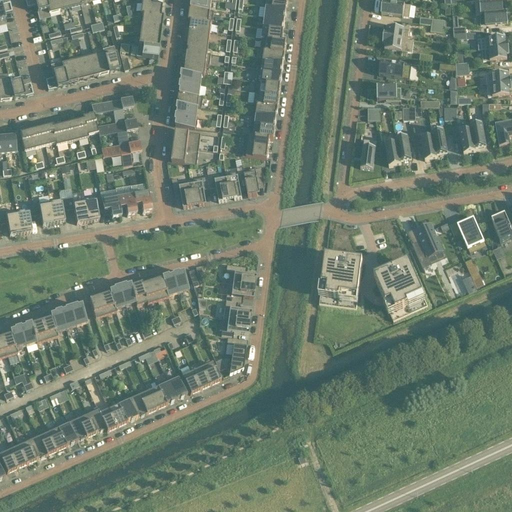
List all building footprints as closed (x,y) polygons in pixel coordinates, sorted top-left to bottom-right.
[(50,19),(49,15),(44,0),(26,0),(24,0),(27,9),(35,7),(39,22),(50,19)] [(60,12),(56,0),(44,0),(49,15),(60,12)] [(71,10),(68,0),(56,0),(60,12),(71,10)] [(80,7),(80,6),(78,0),(68,0),(71,10),(80,7)] [(191,6),(191,10),(210,13),(210,12),(211,2),(194,0),(190,0),(190,6),(191,6)] [(288,0),(286,0),(266,0),(266,9),(286,11),(288,0)] [(410,7),(382,3),(381,16),(409,19),(410,7)] [(503,14),(502,3),(475,5),(476,17),(480,17),(479,16),(503,14)] [(0,6),(0,27),(6,26),(3,15),(12,13),(9,4),(0,6)] [(140,15),(142,15),(160,17),(161,7),(141,5),(140,15)] [(260,8),(258,18),(264,19),(284,22),(284,21),(284,17),(285,18),(286,11),(266,9),(260,8)] [(188,21),(191,22),(191,21),(211,24),(212,24),(214,13),(210,12),(210,13),(191,10),(190,10),(188,21)] [(507,13),(503,14),(479,16),(480,17),(480,28),(508,26),(507,13)] [(163,17),(160,17),(142,15),(141,25),(161,27),(163,17)] [(285,22),(284,21),(284,22),(264,19),(263,30),(282,33),(282,32),(283,28),(284,28),(285,22)] [(191,22),(190,32),(210,35),(211,24),(191,21),(191,22)] [(141,25),(139,36),(160,39),(161,27),(141,25)] [(384,33),(383,39),(407,42),(409,31),(387,28),(386,34),(384,33)] [(257,30),(255,39),(262,40),(261,41),(262,41),(282,43),(283,32),(282,32),(282,33),(263,30),(257,30)] [(188,43),(209,45),(210,35),(190,32),(188,43)] [(138,47),(158,50),(160,39),(139,36),(138,47)] [(407,42),(383,39),(382,46),(385,46),(384,51),(412,54),(413,43),(407,42)] [(482,52),(509,50),(508,44),(506,44),(505,39),(477,41),(478,53),(482,52)] [(285,55),(286,43),(282,43),(262,41),(260,52),(264,53),(264,52),(285,55)] [(209,45),(188,43),(187,49),(188,49),(188,50),(188,53),(188,54),(207,56),(209,45)] [(129,47),(120,46),(119,54),(128,55),(129,47)] [(137,47),(136,58),(157,61),(158,50),(138,47),(137,47)] [(108,75),(119,72),(113,48),(102,51),(103,55),(108,75)] [(509,56),(509,50),(482,52),(483,63),(507,62),(506,56),(509,56)] [(264,52),(264,53),(263,63),(282,65),(283,61),(284,61),(285,55),(264,52)] [(187,53),(185,64),(206,67),(209,68),(211,56),(207,56),(188,54),(188,53),(187,53)] [(103,55),(93,57),(98,77),(108,75),(103,55)] [(419,62),(432,64),(433,57),(420,56),(419,62)] [(82,60),(87,80),(98,77),(93,57),(82,60)] [(82,60),(72,63),(77,83),(87,80),(82,60)] [(127,60),(121,62),(122,67),(124,73),(130,72),(128,66),(127,60)] [(67,85),(77,83),(72,63),(62,65),(61,65),(67,85)] [(263,63),(261,73),(281,76),(281,75),(281,71),(282,72),(283,65),(282,65),(263,63)] [(409,82),(410,67),(380,63),(378,78),(409,82)] [(53,79),(45,82),(48,92),(68,87),(67,85),(61,65),(62,65),(62,64),(50,67),(53,79)] [(184,74),(184,75),(202,77),(202,78),(204,78),(206,67),(185,64),(184,74)] [(456,74),(456,72),(456,67),(439,65),(439,72),(456,74)] [(258,73),(256,84),(279,87),(279,86),(280,82),(281,82),(282,76),(281,75),(281,76),(261,73),(258,73)] [(182,81),(181,85),(201,88),(202,78),(202,77),(184,75),(184,74),(181,74),(181,81),(182,81)] [(486,76),(487,88),(511,86),(511,80),(508,80),(508,75),(486,76)] [(13,101),(33,96),(30,85),(22,87),(19,78),(9,81),(8,81),(13,100),(13,101)] [(8,81),(0,82),(0,101),(0,103),(11,102),(11,100),(13,100),(8,81)] [(256,84),(255,94),(279,98),(280,86),(279,86),(279,87),(256,84)] [(180,92),(180,96),(199,99),(199,98),(201,88),(181,85),(180,85),(179,91),(180,92)] [(511,92),(511,86),(487,88),(488,99),(510,98),(509,92),(511,92)] [(401,101),(401,92),(401,90),(376,90),(377,102),(386,102),(386,104),(390,104),(401,104),(401,101)] [(278,108),(279,98),(255,94),(254,106),(257,106),(278,108)] [(179,102),(178,106),(178,107),(198,109),(198,110),(201,110),(203,98),(199,98),(199,99),(180,96),(179,95),(178,102),(179,102)] [(93,116),(113,113),(115,125),(124,124),(122,112),(133,110),(131,100),(91,107),(93,116)] [(178,107),(178,106),(177,106),(177,113),(178,113),(177,117),(196,120),(198,110),(198,109),(178,107)] [(257,106),(256,116),(275,119),(275,118),(276,114),(277,114),(278,108),(257,106)] [(252,115),(251,126),(274,130),(274,129),(274,125),(275,125),(276,118),(275,118),(275,119),(256,116),(252,115)] [(87,137),(98,135),(96,129),(93,117),(82,120),(82,122),(83,122),(87,137)] [(176,129),(195,131),(196,120),(177,117),(176,117),(175,124),(176,124),(176,129)] [(474,150),(475,150),(486,148),(481,121),(470,124),(470,127),(474,150)] [(88,140),(87,137),(83,122),(82,122),(73,125),(77,142),(88,140)] [(116,135),(119,148),(128,146),(126,134),(137,132),(135,122),(124,124),(115,125),(96,129),(98,135),(99,138),(116,135)] [(510,147),(509,140),(511,139),(511,124),(505,126),(505,125),(495,126),(499,149),(510,147)] [(66,145),(77,142),(73,125),(62,127),(66,145)] [(251,126),(249,137),(269,140),(273,141),(275,129),(274,129),(274,130),(251,126)] [(55,148),(66,145),(62,127),(52,130),(51,130),(55,145),(55,148)] [(436,157),(447,155),(442,127),(430,130),(431,134),(432,133),(436,157)] [(474,150),(470,127),(459,129),(463,156),(476,154),(475,150),(474,150)] [(51,128),(40,130),(45,148),(55,145),(51,130),(52,130),(51,128)] [(34,151),(45,148),(40,130),(30,133),(34,151)] [(24,153),(34,151),(30,133),(19,136),(24,153)] [(186,150),(199,152),(201,136),(176,133),(174,148),(186,149),(186,150)] [(432,133),(431,134),(420,136),(425,163),(437,161),(436,157),(432,133)] [(245,136),(244,147),(268,151),(269,140),(249,137),(245,136)] [(14,137),(3,138),(5,156),(16,155),(14,137)] [(407,138),(396,140),(400,163),(411,161),(407,138)] [(400,163),(396,140),(384,143),(389,169),(401,167),(400,163)] [(364,142),(360,171),(373,172),(376,144),(364,142)] [(139,144),(128,146),(119,148),(101,150),(102,160),(120,157),(123,170),(132,169),(130,157),(141,155),(139,144)] [(266,162),(268,151),(244,147),(243,159),(266,162)] [(172,164),(196,168),(199,152),(186,150),(186,149),(174,148),(172,164)] [(62,176),(70,174),(69,167),(60,168),(62,176)] [(225,176),(226,180),(230,200),(234,199),(234,202),(242,200),(240,190),(246,189),(243,173),(243,169),(236,170),(237,174),(225,176)] [(264,185),(261,170),(255,171),(243,173),(246,189),(248,199),(250,199),(250,198),(253,198),(257,197),(256,191),(259,190),(258,186),(264,185)] [(208,179),(210,191),(216,190),(219,204),(226,203),(226,201),(230,200),(226,180),(215,182),(214,178),(208,179)] [(208,179),(190,182),(194,206),(198,205),(199,208),(206,206),(204,192),(210,191),(208,179)] [(172,182),(174,197),(181,196),(183,211),(191,209),(190,207),(194,206),(190,182),(179,184),(178,181),(172,182)] [(142,216),(151,214),(151,212),(147,192),(132,194),(134,208),(140,207),(142,216)] [(93,193),(82,194),(83,201),(87,224),(98,222),(96,209),(102,208),(100,200),(100,196),(94,197),(93,193)] [(72,198),(66,200),(68,211),(73,211),(76,226),(87,224),(83,201),(82,194),(71,196),(72,198)] [(134,208),(132,194),(116,197),(119,211),(125,210),(126,218),(136,217),(134,208)] [(100,200),(102,208),(103,214),(110,212),(111,221),(121,219),(119,211),(116,197),(100,200)] [(62,213),(68,211),(66,200),(59,201),(49,203),(53,226),(64,224),(62,213)] [(53,226),(49,203),(38,205),(38,204),(32,206),(34,217),(40,216),(42,228),(53,226)] [(34,217),(32,206),(26,207),(27,211),(16,213),(20,236),(31,234),(28,218),(34,217)] [(5,213),(0,213),(0,220),(1,225),(7,224),(9,238),(20,236),(16,213),(6,215),(5,213)] [(493,230),(500,244),(511,239),(511,236),(510,231),(511,231),(505,214),(491,220),(495,229),(493,230)] [(457,227),(460,233),(470,256),(486,249),(473,220),(462,224),(457,227)] [(442,234),(450,231),(447,225),(440,228),(442,234)] [(421,242),(412,246),(424,274),(425,274),(423,270),(431,267),(428,258),(442,252),(435,238),(431,228),(423,231),(417,233),(421,242)] [(384,233),(374,235),(377,250),(387,248),(384,233)] [(494,252),(497,261),(506,258),(503,249),(494,252)] [(325,259),(319,307),(356,312),(362,265),(325,259)] [(374,280),(393,324),(427,309),(408,265),(374,280)] [(226,267),(225,274),(229,274),(227,286),(252,289),(252,285),(255,285),(256,277),(246,276),(246,270),(226,267)] [(194,272),(189,274),(194,289),(199,287),(194,272)] [(478,273),(470,277),(476,290),(484,287),(478,273)] [(178,296),(188,292),(182,274),(178,275),(177,274),(171,276),(171,277),(172,277),(178,296)] [(161,281),(167,299),(168,299),(178,296),(172,277),(171,277),(167,279),(167,278),(161,280),(161,281)] [(168,299),(167,299),(161,281),(151,284),(157,303),(168,300),(168,299)] [(157,303),(151,284),(141,287),(147,305),(146,305),(147,307),(157,303)] [(141,285),(130,288),(130,289),(135,305),(136,308),(146,305),(147,305),(141,287),(141,285)] [(135,305),(130,289),(130,288),(130,286),(125,288),(125,287),(119,289),(125,308),(135,305)] [(227,286),(225,303),(237,305),(242,306),(243,300),(253,301),(254,293),(251,293),(252,289),(227,286)] [(476,290),(474,286),(465,290),(468,296),(477,292),(476,290)] [(109,295),(115,312),(115,311),(125,308),(119,289),(113,291),(113,292),(108,293),(109,295)] [(115,311),(115,312),(109,295),(99,298),(105,318),(116,315),(115,311)] [(105,318),(99,298),(88,302),(95,321),(105,318)] [(225,303),(223,322),(227,322),(247,324),(247,320),(250,321),(251,313),(236,311),(237,305),(225,303)] [(70,309),(76,329),(87,325),(81,307),(76,308),(76,307),(70,309)] [(66,332),(76,329),(70,309),(64,311),(64,312),(60,313),(60,314),(66,332)] [(50,320),(51,320),(56,335),(66,332),(60,314),(60,313),(60,312),(54,314),(54,315),(49,317),(50,320)] [(51,320),(50,320),(40,323),(47,343),(57,340),(56,335),(51,320)] [(221,333),(220,339),(227,340),(232,341),(233,335),(248,336),(249,329),(246,328),(247,324),(227,322),(226,333),(221,333)] [(30,326),(30,327),(36,345),(36,346),(47,343),(40,323),(30,326)] [(30,326),(30,325),(24,327),(24,328),(20,330),(26,349),(36,345),(30,327),(30,326)] [(10,336),(15,352),(16,352),(26,349),(20,330),(20,329),(13,331),(14,332),(9,333),(10,336)] [(10,336),(0,340),(7,359),(17,356),(16,352),(15,352),(10,336)] [(227,340),(226,346),(233,347),(231,357),(229,378),(242,372),(245,349),(246,349),(247,342),(232,341),(227,340)] [(220,383),(212,364),(201,369),(210,388),(220,383)] [(201,369),(191,373),(200,392),(210,388),(201,369)] [(191,373),(181,378),(190,397),(200,392),(191,373)] [(15,387),(21,384),(25,393),(29,392),(27,386),(26,386),(25,383),(23,376),(13,380),(15,387)] [(175,402),(176,402),(179,400),(180,401),(186,398),(176,376),(166,381),(175,402)] [(176,403),(176,402),(175,402),(166,381),(155,385),(157,389),(165,407),(166,406),(169,405),(170,406),(176,403)] [(148,393),(156,412),(166,407),(166,406),(165,407),(157,389),(148,393)] [(136,394),(137,398),(137,397),(146,416),(156,412),(148,393),(146,390),(136,394)] [(136,420),(140,418),(140,419),(146,416),(137,397),(137,398),(128,402),(136,420)] [(116,403),(117,406),(118,406),(126,424),(130,422),(130,423),(137,421),(136,420),(128,402),(127,398),(116,403)] [(108,411),(117,430),(127,425),(126,424),(118,406),(117,406),(108,411)] [(95,435),(96,434),(99,433),(100,434),(105,431),(106,431),(98,415),(99,415),(96,409),(85,414),(87,417),(95,435)] [(106,434),(117,430),(108,411),(99,415),(98,415),(106,431),(105,431),(106,434)] [(87,417),(78,421),(77,421),(86,440),(96,436),(96,434),(95,435),(87,417)] [(77,421),(78,421),(76,418),(66,422),(76,443),(80,442),(80,443),(86,440),(77,421)] [(76,444),(76,443),(66,422),(56,427),(65,448),(66,448),(70,446),(70,447),(76,444)] [(66,449),(66,448),(65,448),(56,427),(46,431),(47,435),(48,435),(56,453),(66,449)] [(38,439),(37,435),(27,440),(36,461),(40,459),(41,460),(46,458),(38,439)] [(48,435),(47,435),(38,439),(46,458),(56,453),(48,435)] [(37,462),(36,461),(27,440),(16,445),(18,448),(26,467),(37,462)] [(18,448),(8,452),(16,471),(26,467),(18,448)] [(0,461),(6,476),(16,471),(8,452),(0,455),(0,461)] [(306,463),(303,457),(298,459),(300,465),(306,463)]
